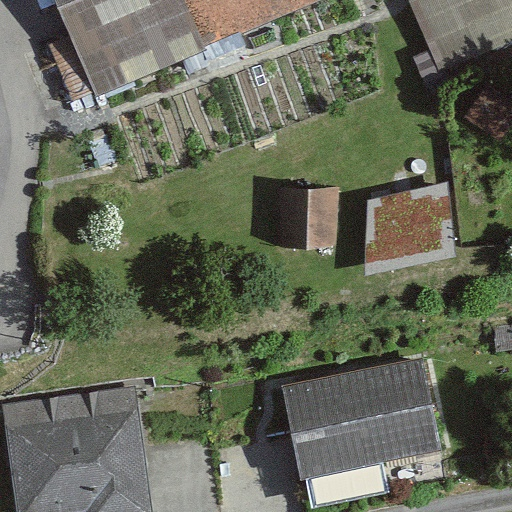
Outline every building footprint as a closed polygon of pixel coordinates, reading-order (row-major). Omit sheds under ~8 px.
[(38,0),(84,104),(324,0),(38,0)] [(511,0),(413,0),(441,73),(511,41),(511,0)] [(505,114),(473,90),(448,123),(481,147),(505,114)] [(362,220),(377,289),(465,271),(450,202),(362,220)] [(336,271),(340,208),(285,205),(281,268),(336,271)] [(406,367),(266,391),(281,478),(422,454),(406,367)] [(132,511),(123,399),(0,410),(0,511),(132,511)]
